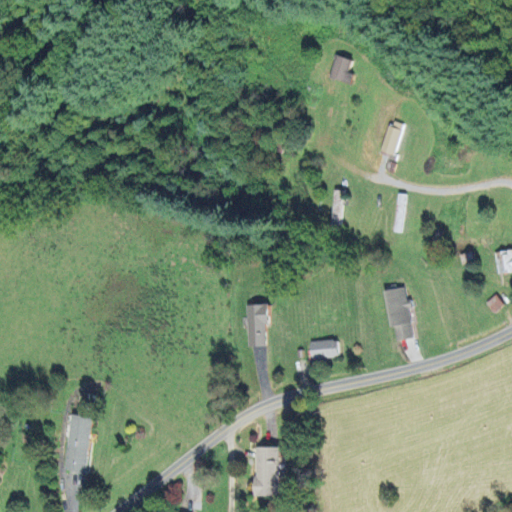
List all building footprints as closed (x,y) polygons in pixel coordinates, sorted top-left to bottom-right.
[(328,78),(349,85),(352,75),(347,73),(351,61),(335,55),(328,78)] [(379,151),(393,155),(403,124),(389,120),(379,151)] [(511,271),(511,250),(493,252),(495,273),(511,271)] [(383,291),(392,342),(413,338),(406,299),(405,299),(403,288),(383,291)] [(247,346),(266,346),(265,304),(245,305),(247,346)] [(309,359),(336,358),(336,340),(308,341),(309,359)] [(91,417),(69,415),(64,470),(85,473),(91,417)] [(279,496),(278,447),(254,448),(254,497),(279,496)]
